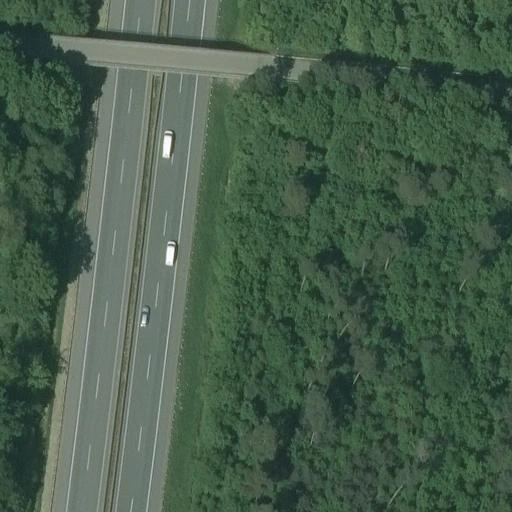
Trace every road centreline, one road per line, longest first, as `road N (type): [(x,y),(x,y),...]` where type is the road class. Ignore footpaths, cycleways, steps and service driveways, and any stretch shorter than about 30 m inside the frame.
road 1 (unclassified): [(511,108),(262,70),(0,46)]
road 2 (motorway): [(140,0),(80,511)]
road 3 (motorway): [(139,511),(192,0)]
